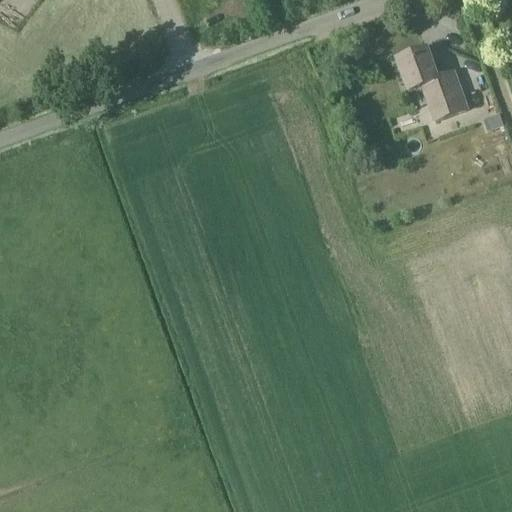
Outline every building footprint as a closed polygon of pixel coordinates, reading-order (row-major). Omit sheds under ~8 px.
[(69,39),(77,46),(103,20),(96,12),(69,39)] [(423,91),(435,125),(467,113),(453,75),(437,81),(427,52),(397,63),(408,96),(423,91)] [(494,160),(396,189),(400,203),(498,173),(494,160)] [(411,233),(509,202),(505,187),(407,218),(411,233)] [(501,224),(418,250),(422,262),(511,235),(511,210),(498,214),(501,224)] [(433,293),(511,267),(511,238),(472,251),(477,266),(443,277),(440,268),(427,273),(433,293)] [(442,322),(511,301),(511,275),(493,281),(435,297),(442,322)] [(501,482),(511,478),(511,466),(498,471),(501,482)]
